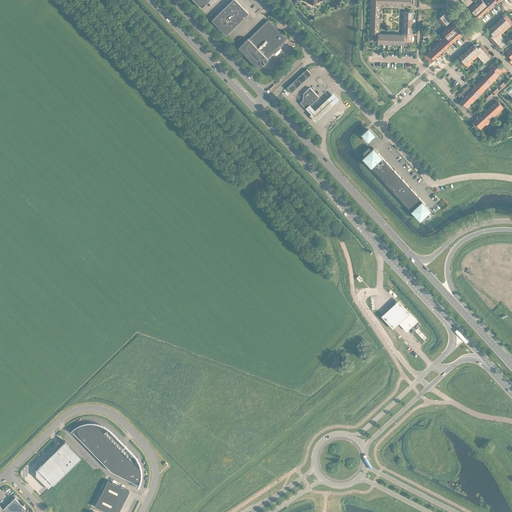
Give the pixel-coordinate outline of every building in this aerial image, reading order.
[(192,0),(201,9),(209,0),(192,0)] [(212,20),(220,28),(226,34),(248,13),(235,0),(232,0),(223,9),(212,20)] [(477,0),(475,2),(469,7),(473,11),(471,13),(473,15),(475,13),(478,17),(489,7),(483,1),(482,0),(477,0)] [(438,19),(441,22),(448,16),(444,13),(443,14),(441,16),(438,19)] [(511,21),(506,15),(496,23),(503,31),(511,22),(511,21)] [(445,25),(451,20),(448,16),(441,22),(444,26),(445,25)] [(265,63),(265,62),(268,59),(267,58),(287,39),(286,39),(267,20),(248,38),(238,47),(259,68),(263,64),(263,65),(264,65),(264,64),(265,64),(265,63)] [(442,32),(445,35),(451,42),(462,32),(459,28),(460,27),(458,25),(457,26),(453,22),(447,28),(442,32)] [(489,37),(492,41),(500,34),(503,31),(496,23),(493,27),(489,30),(490,31),(488,33),(488,35),(490,36),(489,37)] [(369,41),(377,42),(377,33),(379,33),(379,32),(369,32),(369,41)] [(402,33),(402,34),(403,35),(403,43),(411,43),(412,33),(402,33)] [(500,34),(492,41),(499,48),(506,41),(500,34)] [(445,35),(442,39),(448,45),(451,42),(445,35)] [(442,39),(438,42),(444,49),(448,45),(442,39)] [(438,42),(434,45),(440,52),(444,49),(438,42)] [(474,44),(466,51),(473,58),(477,55),(485,48),(481,44),(480,45),(478,43),(477,43),(475,45),(474,44)] [(434,45),(431,49),(437,55),(440,52),(434,45)] [(491,55),(485,48),(477,55),(484,62),(491,55)] [(437,55),(431,49),(424,55),(431,63),(434,60),(433,59),(437,55)] [(473,58),(466,51),(457,59),(464,67),(473,58)] [(490,67),(491,68),(498,74),(502,70),(504,72),(506,70),(502,66),(500,68),(494,63),(490,67)] [(491,68),(488,71),(495,78),(498,74),(491,68)] [(292,82),(286,87),(291,92),(296,87),(311,74),(307,69),(292,82)] [(488,71),(485,75),(492,81),(495,78),(488,71)] [(485,75),(482,78),(489,84),(492,81),(485,75)] [(482,78),(479,81),(486,87),(489,84),(482,78)] [(479,81),(476,84),(482,91),(486,87),(479,81)] [(476,84),(473,88),(479,94),(482,91),(476,84)] [(300,102),(306,109),(310,105),(319,97),(310,87),(303,93),(303,100),(300,102)] [(473,88),(470,91),(476,97),(479,94),(473,88)] [(470,91),(467,94),(473,100),(476,97),(470,91)] [(310,105),(306,109),(311,114),(310,115),(315,121),(339,99),(333,93),(315,110),(310,105)] [(467,94),(463,97),(470,103),(473,100),(467,94)] [(470,103),(463,97),(460,101),(467,107),(470,103)] [(497,100),(492,104),(499,111),(503,107),(497,100)] [(492,104),(489,108),(495,114),(499,111),(492,104)] [(489,108),(485,111),(491,117),(495,114),(489,108)] [(485,111),(482,114),(488,121),(491,117),(485,111)] [(482,114),(478,117),(484,124),(488,121),(482,114)] [(484,124),(478,117),(474,121),(480,128),(484,124)] [(362,135),(368,141),(374,135),(368,129),(362,135)] [(362,157),(374,171),(419,220),(422,217),(424,219),(429,214),(427,212),(430,209),(373,147),(370,150),(368,148),(363,153),(365,155),(362,157)] [(395,325),(398,322),(409,312),(398,300),(384,312),(381,315),(392,328),(395,325)] [(409,312),(398,322),(406,330),(417,320),(409,312)] [(73,430),(72,431),(111,470),(138,484),(138,485),(139,484),(139,482),(140,480),(140,478),(141,475),(141,473),(140,471),(140,469),(140,466),(139,464),(138,462),(137,460),(137,459),(134,462),(104,431),(107,428),(105,427),(102,426),(100,425),(98,424),(96,424),(93,423),(91,423),(88,423),(86,424),(84,424),(81,425),(79,426),(77,427),(75,428),(73,430)] [(36,469),(35,475),(48,489),(81,457),(65,440),(36,469)] [(108,479),(101,492),(123,503),(129,490),(108,479)] [(101,492),(95,505),(108,511),(118,511),(123,503),(101,492)] [(4,510),(2,511),(23,511),(25,508),(15,497),(3,509),(4,510)]
